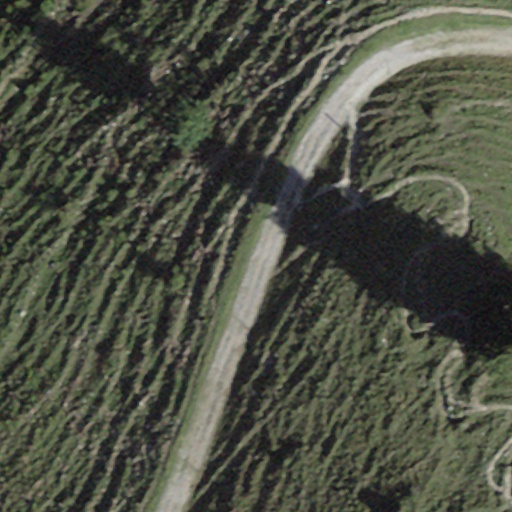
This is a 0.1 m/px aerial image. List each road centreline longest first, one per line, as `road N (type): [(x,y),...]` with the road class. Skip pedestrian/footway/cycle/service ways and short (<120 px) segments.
road 1 (track): [(168,511),(312,155),(351,95)]
road 2 (track): [(351,95),(375,64),(439,41),(511,41)]
